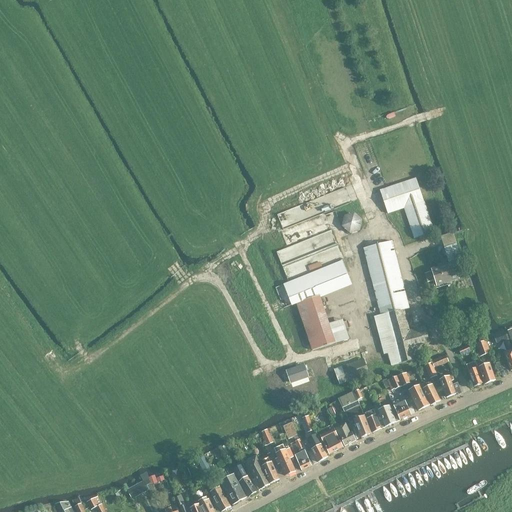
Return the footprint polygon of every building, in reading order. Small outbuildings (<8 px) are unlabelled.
[(388,213),(405,208),(414,238),(424,235),(423,232),(433,230),(418,178),(380,188),(388,213)] [(345,233),(362,230),(359,212),(342,215),(345,233)] [(441,237),(444,248),(456,245),(453,233),(441,237)] [(458,279),(453,264),(461,261),(456,245),(444,248),(449,264),(433,269),(432,270),(432,271),(435,280),(437,286),(458,279)] [(435,280),(432,271),(424,274),(427,283),(435,280)] [(511,349),(505,332),(493,337),(496,344),(503,342),(507,352),(504,354),(511,371),(511,370),(511,349)] [(490,353),(485,341),(475,345),(480,357),(490,353)] [(470,351),(468,346),(458,350),(460,355),(470,351)] [(434,368),(448,361),(445,356),(431,362),(434,368)] [(340,383),(370,373),(364,358),(335,368),(340,383)] [(437,376),(431,363),(425,366),(430,379),(437,376)] [(495,381),(488,364),(478,368),(484,383),(485,385),(495,381)] [(286,371),(290,383),(307,377),(303,366),(286,371)] [(483,383),(477,368),(468,372),(474,387),(475,386),(483,383)] [(397,377),(402,387),(410,383),(406,374),(397,377)] [(456,394),(452,385),(450,381),(454,380),(452,376),(449,377),(448,377),(439,380),(446,397),(447,398),(456,395),(456,394)] [(397,377),(396,377),(387,381),(390,387),(391,391),(394,390),(402,387),(397,377)] [(462,394),(457,383),(452,385),(456,394),(457,393),(458,395),(460,395),(462,394)] [(440,401),(432,385),(422,390),(430,405),(430,406),(440,402),(440,401)] [(429,406),(421,389),(410,394),(411,397),(419,411),(429,406)] [(364,416),(354,394),(338,401),(349,423),(351,422),(354,421),(354,420),(364,416)] [(411,415),(405,402),(393,407),(400,421),(411,415)] [(336,414),(333,407),(327,410),(331,417),(336,414)] [(385,428),(379,414),(378,411),(376,407),(363,412),(366,420),(372,433),(384,428),(385,428)] [(396,423),(389,407),(378,411),(379,414),(385,428),(396,423)] [(314,429),(308,416),(302,419),(308,432),(314,429)] [(371,434),(364,416),(354,420),(354,421),(361,438),(371,434)] [(298,435),(292,423),(283,427),(288,440),(298,435)] [(356,441),(352,434),(350,435),(345,425),(336,429),(344,447),(356,441)] [(343,447),(332,426),(316,435),(323,449),(325,448),(329,456),(343,448),(343,447)] [(273,443),(268,431),(262,433),(267,446),(273,443)] [(327,457),(316,435),(306,440),(313,453),(318,463),(327,458),(327,457)] [(312,466),(305,451),(304,451),(305,450),(300,440),(295,442),(299,451),(300,451),(301,453),(295,456),(301,469),(301,471),(312,466)] [(276,455),(278,459),(280,464),(285,476),(296,472),(296,471),(295,472),(293,467),(297,465),(293,457),(289,449),(276,455)] [(270,485),(256,457),(246,462),(255,479),(253,480),(255,486),(256,485),(259,491),(270,485)] [(279,480),(271,463),(268,457),(259,461),(262,467),(270,484),(279,480)] [(210,469),(209,465),(204,458),(198,462),(204,472),(210,469)] [(257,492),(247,477),(247,478),(246,476),(241,465),(233,469),(238,480),(239,480),(240,482),(239,483),(247,495),(248,497),(249,497),(257,492)] [(245,496),(233,475),(220,483),(232,505),(246,498),(245,496)] [(157,483),(155,476),(149,478),(152,485),(157,483)] [(149,491),(144,482),(140,484),(145,493),(149,491)] [(145,493),(140,484),(127,491),(131,500),(145,493)] [(221,511),(230,507),(220,487),(211,492),(215,500),(214,501),(215,503),(216,503),(221,511)] [(105,511),(97,497),(87,503),(91,510),(95,508),(97,511),(105,511)] [(188,511),(182,497),(177,499),(181,511),(188,511)] [(84,511),(78,499),(72,502),(74,506),(76,511),(84,511)] [(214,511),(208,500),(200,504),(203,511),(214,511)] [(76,511),(74,506),(71,507),(69,502),(64,503),(68,511),(76,511)] [(68,511),(64,503),(56,504),(59,511),(68,511)]
